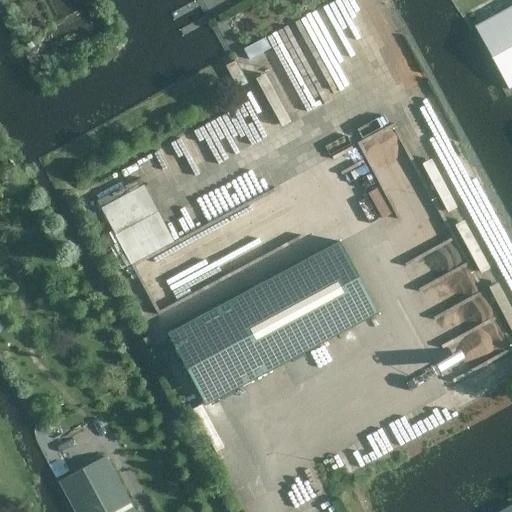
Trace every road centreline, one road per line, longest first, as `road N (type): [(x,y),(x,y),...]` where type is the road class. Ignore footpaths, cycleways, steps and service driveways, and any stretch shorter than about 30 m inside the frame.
road 1 (unknown): [(271,511),(270,473),(283,443),(313,408),(371,364),(398,319),(376,256),(306,133)]
road 2 (unknown): [(306,133),(389,83),(389,46),(369,0)]
road 3 (unknown): [(306,133),(170,205)]
